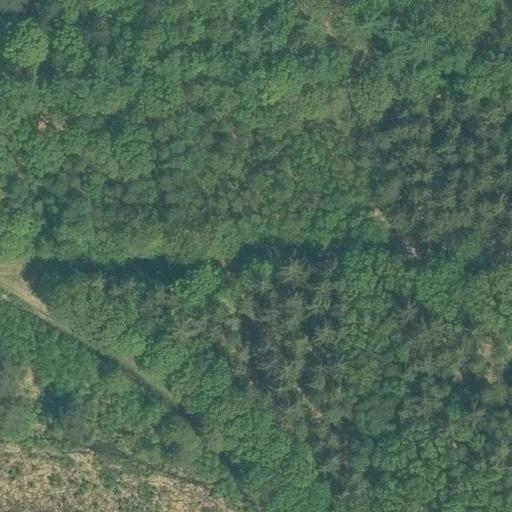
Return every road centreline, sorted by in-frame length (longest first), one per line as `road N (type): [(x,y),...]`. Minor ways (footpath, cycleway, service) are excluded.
road 1 (track): [(511,273),(425,263),(0,262)]
road 2 (track): [(265,511),(143,378)]
road 3 (track): [(143,378),(0,290)]
